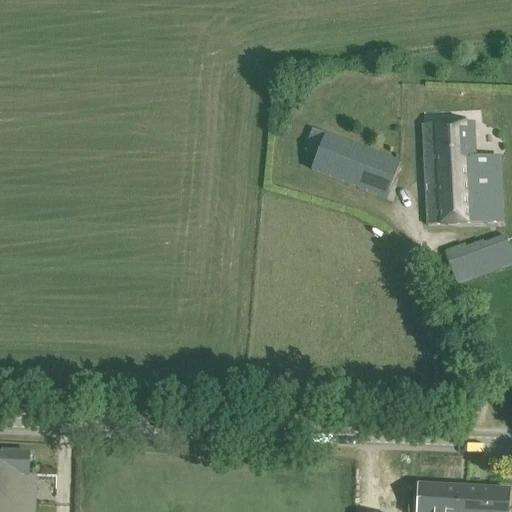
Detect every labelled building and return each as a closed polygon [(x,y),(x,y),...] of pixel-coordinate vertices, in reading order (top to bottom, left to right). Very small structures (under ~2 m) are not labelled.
[(503,223),(501,157),(475,158),(473,123),(425,125),(426,154),(425,154),(428,227),(503,223)] [(312,130),(304,151),(317,156),(312,171),(387,199),(394,181),(400,164),(312,130)] [(463,247),(446,253),(457,285),(511,265),(511,255),(506,237),(465,252),(463,247)] [(34,511),(35,495),(36,475),(28,475),(29,454),(0,452),(0,511),(34,511)] [(464,511),(465,489),(418,486),(417,511),(464,511)] [(465,489),(464,511),(507,511),(509,491),(465,489)]
